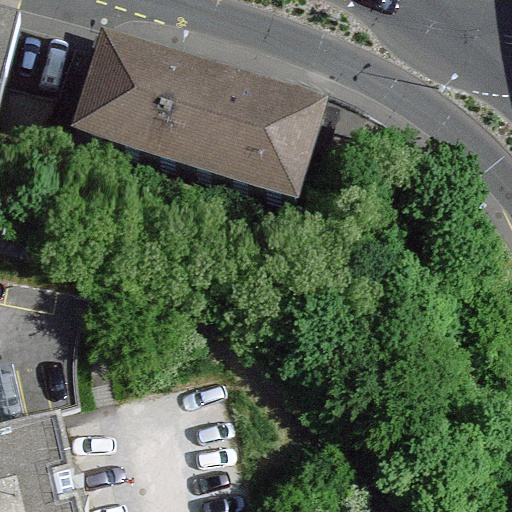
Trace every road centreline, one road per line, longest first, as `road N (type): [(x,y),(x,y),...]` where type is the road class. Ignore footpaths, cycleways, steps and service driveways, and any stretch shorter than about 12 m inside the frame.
road 1 (primary): [(145,0),(315,53),(400,93),(470,143),(511,196)]
road 2 (primary): [(401,0),(443,46),(511,73)]
